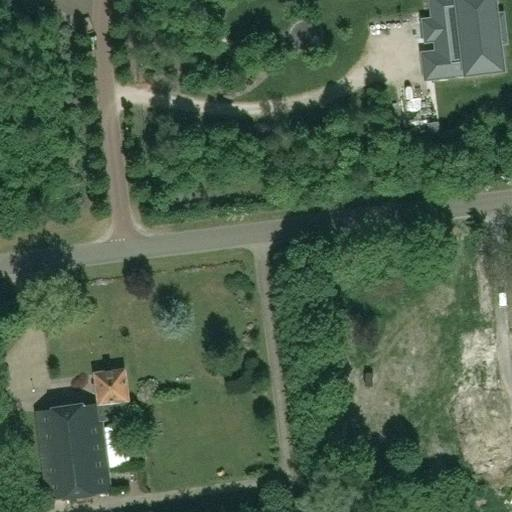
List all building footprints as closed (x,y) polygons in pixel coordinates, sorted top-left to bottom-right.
[(425,53),(422,54),(426,80),(428,80),(428,79),(467,74),(466,65),(481,63),(482,73),(504,70),(501,43),(497,15),(495,0),(466,0),(458,1),(457,0),(430,0),(433,19),(433,22),(435,21),(437,38),(435,38),(435,41),(437,52),(425,54),(425,53)] [(425,340),(395,344),(402,401),(432,397),(425,340)] [(36,412),(46,499),(110,491),(101,413),(129,410),(124,369),(94,372),(98,404),(36,412)] [(471,459),(487,458),(483,396),(466,397),(471,459)] [(511,438),(510,421),(490,423),(493,456),(511,454),(511,438)]
